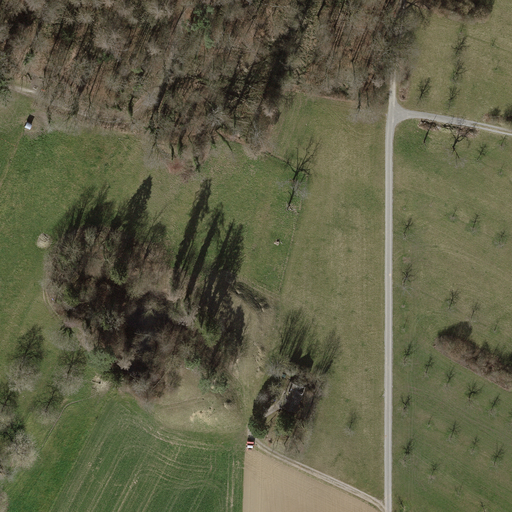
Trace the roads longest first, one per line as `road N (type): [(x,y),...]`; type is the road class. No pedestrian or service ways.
road 1 (track): [(400,0),(389,107),(385,511)]
road 2 (track): [(184,0),(169,74),(150,104),(126,118),(92,117),(40,97)]
road 3 (track): [(383,511),(263,448),(250,434),(264,413)]
road 4 (track): [(511,129),(389,107)]
